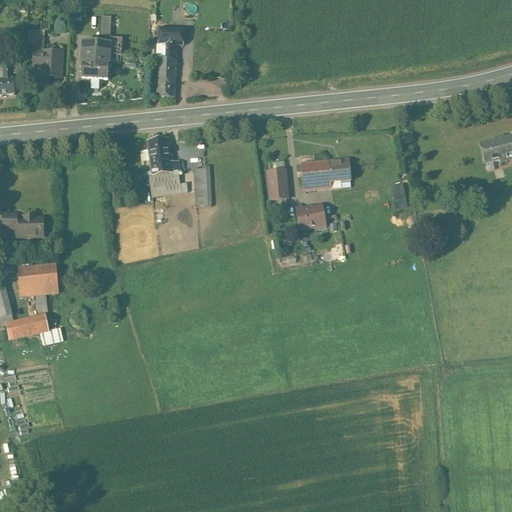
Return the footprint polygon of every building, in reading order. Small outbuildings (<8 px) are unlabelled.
[(112,19),(93,17),(92,36),(111,37),(112,19)] [(46,32),(28,31),(28,45),(45,46),(46,32)] [(185,32),(161,31),(158,74),(176,75),(178,48),(184,48),(185,32)] [(110,48),(84,46),(83,64),(109,65),(109,57),(121,57),(122,41),(111,40),(110,48)] [(62,53),(43,53),(43,54),(34,53),(34,67),(43,67),(42,77),(61,78),(62,53)] [(109,65),(83,64),(82,81),(108,82),(109,65)] [(13,67),(4,68),(5,81),(14,80),(13,67)] [(176,75),(158,74),(156,99),(159,100),(159,101),(163,102),(164,101),(174,101),(176,75)] [(5,81),(0,81),(0,97),(16,95),(14,80),(5,81)] [(511,137),(479,146),(484,165),(499,161),(499,164),(511,160),(511,137)] [(168,141),(148,143),(153,176),(173,174),(168,141)] [(329,162),(302,165),(305,192),(332,190),(331,184),(329,164),(329,162)] [(351,162),(329,164),(331,184),(352,182),(351,162)] [(206,170),(194,171),(196,201),(208,200),(206,170)] [(285,172),(269,174),(271,201),(288,200),(285,172)] [(153,176),(150,177),(152,198),(181,194),(178,173),(173,174),(153,176)] [(392,187),(397,211),(409,209),(405,185),(392,187)] [(322,207),(302,211),(301,205),(296,206),(301,231),(326,226),(322,207)] [(17,216),(3,216),(3,230),(17,230),(17,220),(17,216)] [(337,216),(329,217),(329,225),(337,225),(337,216)] [(37,220),(37,218),(23,218),(23,220),(17,220),(17,230),(17,238),(43,238),(43,220),(37,220)] [(56,266),(35,268),(37,296),(59,294),(56,266)] [(35,268),(19,270),(20,298),(37,296),(35,268)] [(0,281),(0,319),(12,316),(3,281),(0,281)] [(77,308),(74,308),(72,309),(71,310),(70,310),(69,312),(68,313),(67,315),(67,316),(67,317),(67,319),(67,320),(67,322),(68,324),(70,326),(71,327),(73,328),(74,328),(76,329),(79,328),(80,328),(82,327),(83,326),(84,325),(85,324),(86,322),(86,321),(87,320),(87,318),(87,317),(86,315),(86,314),(85,312),(84,311),(82,310),(81,309),(79,308),(77,308)] [(45,317),(6,325),(10,341),(49,333),(45,317)]
